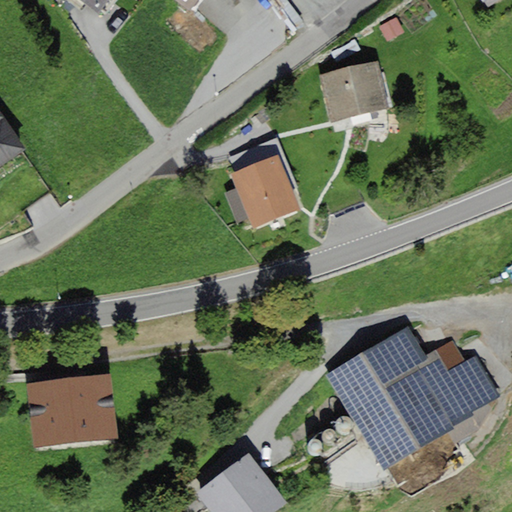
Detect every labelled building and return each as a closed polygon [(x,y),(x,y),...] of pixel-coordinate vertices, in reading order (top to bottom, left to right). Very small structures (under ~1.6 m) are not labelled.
[(72,0),(73,0),(72,0),(80,0),(96,12),(104,0),(72,0)] [(376,60),(319,73),(330,119),(359,112),(386,106),(376,60)] [(0,164),(26,147),(0,110),(0,164)] [(279,135),(229,154),(235,169),(230,171),(251,226),(299,207),(295,198),(292,190),(299,187),(279,135)] [(325,372),(382,468),(457,424),(454,420),(498,394),(477,357),(466,364),(451,339),(425,354),(408,324),(325,372)] [(26,382),(33,445),(114,433),(107,372),(52,379),(26,382)] [(249,454),(195,494),(209,511),(269,511),(285,500),(257,463),(249,454)]
